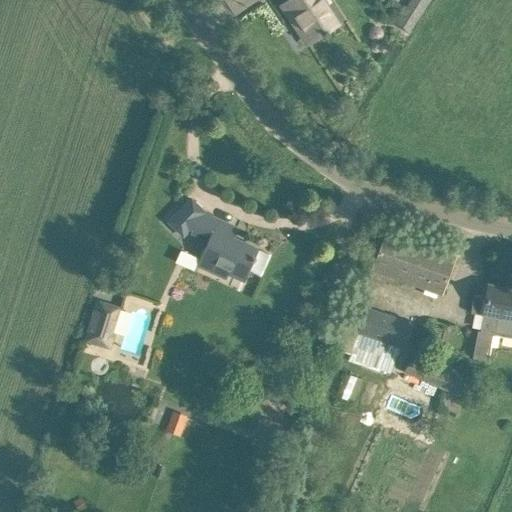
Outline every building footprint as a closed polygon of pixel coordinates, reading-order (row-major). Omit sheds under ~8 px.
[(290,0),(288,2),(303,25),(298,28),(308,43),(324,32),(325,34),(327,32),(326,31),(345,18),(335,4),(327,9),(320,0),(290,0)] [(409,30),(429,0),(411,0),(397,22),(409,30)] [(209,236),(206,243),(195,267),(221,279),(224,273),(241,281),(245,270),(259,276),(268,257),(269,254),(233,237),(237,228),(205,213),(205,212),(191,198),(170,220),(184,234),(186,232),(190,227),(209,236)] [(441,294),(455,257),(386,233),(375,264),(412,277),(410,282),(441,294)] [(511,289),(488,286),(488,287),(486,297),(474,295),(470,312),(484,315),(481,330),(478,330),(473,358),(488,361),(493,334),(511,337),(511,289)] [(154,315),(159,301),(126,291),(122,305),(154,315)] [(118,305),(98,299),(87,335),(107,341),(118,305)] [(358,332),(402,348),(404,349),(414,323),(367,306),(358,332)] [(475,401),(483,380),(413,352),(405,373),(475,401)] [(348,397),(353,399),(361,379),(356,376),(356,377),(345,373),(336,395),(347,399),(348,397)] [(167,431),(183,434),(187,413),(171,411),(167,431)] [(260,417),(252,441),(275,449),(283,425),(260,417)] [(306,422),(301,435),(316,440),(320,427),(306,422)] [(82,497),(73,501),(77,511),(87,508),(82,497)]
